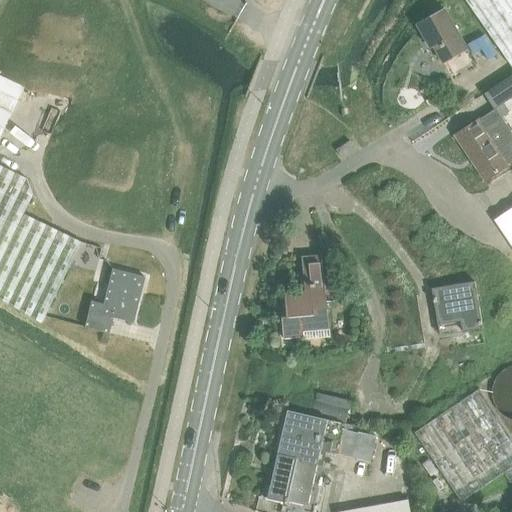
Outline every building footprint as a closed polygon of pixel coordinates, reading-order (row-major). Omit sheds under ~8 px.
[(0,0),(0,299),(40,322),(42,323),(80,243),(81,243),(23,215),(32,197),(26,179),(0,167),(0,0)] [(511,0),(465,0),(469,5),(511,65),(511,0)] [(442,64),(466,51),(443,11),(417,25),(425,40),(428,38),(442,64)] [(494,110),(511,97),(511,75),(484,95),(494,110)] [(0,135),(10,113),(0,108),(0,135)] [(484,181),(511,162),(511,133),(496,110),(455,137),(484,181)] [(349,141),(336,150),(341,159),(355,150),(349,141)] [(511,209),(494,222),(511,248),(511,209)] [(285,317),(281,318),(282,331),(283,339),(303,337),(303,340),(329,337),(329,329),(327,330),(321,255),(300,257),(303,291),(291,292),(283,292),(285,316),(286,317),(285,317)] [(132,323),(144,279),(113,271),(104,306),(92,303),(85,328),(108,334),(112,318),(132,323)] [(462,331),(480,328),(473,283),(431,290),(437,325),(460,321),(462,331)] [(511,366),(503,371),(496,379),(492,389),(493,400),(498,410),(506,417),(511,418),(511,366)] [(511,475),(511,441),(477,390),(413,433),(457,499),(499,470),(506,480),(511,475)] [(316,393),(311,416),(344,424),(345,424),(347,412),(350,410),(352,401),(351,401),(316,393)] [(277,454),(283,455),(317,462),(320,451),(331,454),(334,444),(328,442),(328,444),(322,442),(327,422),(286,411),(277,454)] [(357,435),(342,431),(337,456),(369,462),(374,437),(357,433),(357,435)] [(316,467),(317,462),(283,455),(279,474),(272,473),(267,499),(285,503),(285,501),(306,506),(316,467)] [(408,511),(407,500),(342,511),(408,511)]
